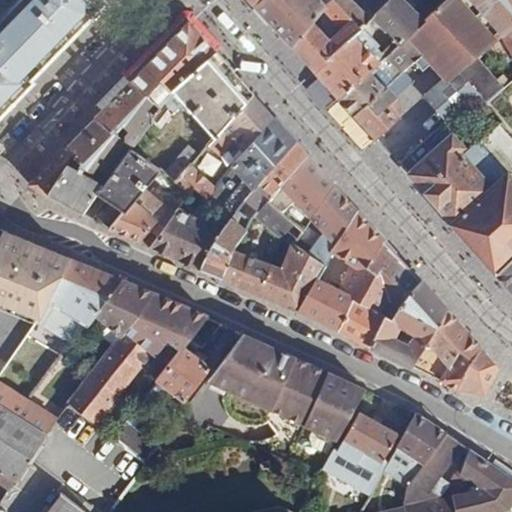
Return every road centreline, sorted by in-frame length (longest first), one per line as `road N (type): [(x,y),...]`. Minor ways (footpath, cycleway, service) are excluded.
road 1 (residential): [(511,453),(388,381),(39,222)]
road 2 (residential): [(208,0),(511,334)]
road 3 (residential): [(0,173),(162,0)]
